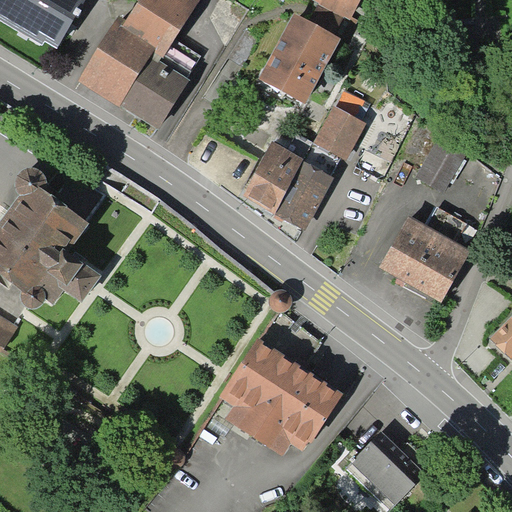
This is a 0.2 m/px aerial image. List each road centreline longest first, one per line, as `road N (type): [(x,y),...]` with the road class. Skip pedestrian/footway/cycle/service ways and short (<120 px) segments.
road 1 (primary): [(426,376),(0,80)]
road 2 (unknown): [(426,376),(336,432),(262,511)]
road 3 (residential): [(511,181),(426,376)]
road 4 (unknown): [(144,179),(250,42)]
road 5 (unknown): [(48,112),(105,0)]
road 6 (primary): [(511,461),(426,376)]
